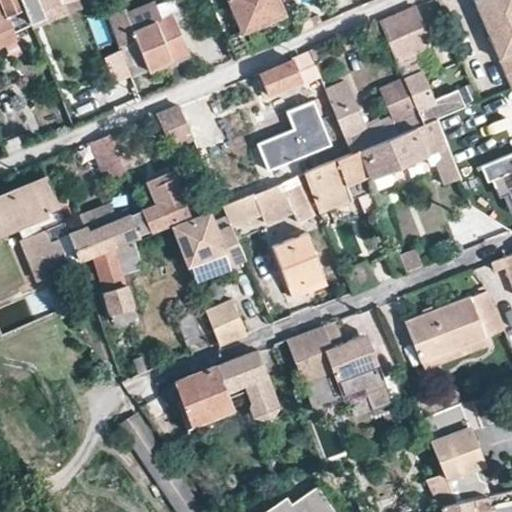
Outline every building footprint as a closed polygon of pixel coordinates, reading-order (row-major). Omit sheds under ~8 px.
[(18,0),(0,0),(0,30),(11,26),(13,31),(29,25),(29,24),(22,8),(18,0)] [(29,24),(43,18),(41,8),(63,0),(18,0),(22,8),(29,24)] [(79,8),(76,0),(63,0),(41,8),(43,18),(44,22),(79,8)] [(154,0),(152,0),(127,10),(126,7),(106,14),(119,49),(122,47),(135,41),(131,32),(162,20),(154,0)] [(277,0),(229,0),(241,29),(282,12),(277,0)] [(511,0),(476,0),(475,0),(511,87),(511,0)] [(380,22),(396,60),(430,46),(414,8),(409,10),(380,22)] [(134,76),(188,53),(173,15),(162,20),(131,32),(135,41),(122,47),(134,76)] [(11,26),(0,30),(0,48),(16,41),(13,31),(11,26)] [(241,29),(226,36),(236,58),(243,55),(251,52),(241,29)] [(319,55),(316,48),(309,51),(312,58),(319,55)] [(130,78),(120,51),(104,58),(114,84),(130,78)] [(336,113),(326,91),(312,58),(309,51),(257,73),(266,95),(306,79),(314,96),(308,98),(318,121),(336,113)] [(419,114),(423,124),(434,120),(439,118),(441,117),(418,62),(400,70),(410,93),(419,114)] [(467,107),(480,102),(470,78),(453,86),(462,109),(467,107)] [(353,153),(423,124),(419,114),(410,118),(402,122),(400,117),(383,124),(381,120),(364,127),(345,83),(326,91),(336,113),(353,153)] [(0,101),(13,133),(25,129),(10,92),(0,95),(0,101)] [(410,118),(419,114),(410,93),(401,96),(406,109),(410,118)] [(200,97),(179,106),(193,138),(199,153),(220,144),(200,97)] [(168,148),(193,138),(179,106),(168,110),(155,116),(168,148)] [(410,118),(406,109),(398,112),(400,117),(402,122),(410,118)] [(511,151),(511,110),(484,123),(499,158),(511,151)] [(335,160),(353,153),(336,113),(318,121),(335,160)] [(434,120),(423,124),(353,153),(364,180),(388,170),(433,152),(444,177),(456,172),(434,120)] [(111,140),(122,166),(138,160),(127,133),(111,140)] [(109,135),(90,143),(107,183),(126,175),(122,166),(111,140),(109,135)] [(335,160),(303,173),(321,216),(358,201),(371,195),(364,180),(353,153),(335,160)] [(511,169),(499,174),(511,206),(511,169)] [(364,180),(371,195),(390,187),(393,182),(388,170),(364,180)] [(149,231),(189,215),(172,174),(153,181),(162,203),(141,212),(149,231)] [(296,176),(222,206),(230,225),(231,228),(261,217),(264,226),(294,213),(297,223),(313,217),(303,193),(296,176)] [(66,228),(48,181),(0,200),(0,230),(14,226),(36,282),(79,264),(78,260),(68,234),(56,240),(53,232),(66,228)] [(377,209),(371,195),(358,201),(364,215),(377,209)] [(83,229),(68,234),(78,260),(149,231),(141,212),(129,216),(127,210),(113,215),(115,221),(85,233),(83,229)] [(231,264),(244,258),(231,228),(230,225),(218,230),(212,215),(174,231),(190,267),(226,251),(231,264)] [(271,246),(293,301),(326,288),(304,234),(271,246)] [(89,261),(115,328),(136,319),(120,276),(140,270),(131,245),(89,261)] [(195,280),(231,264),(226,251),(190,267),(195,280)] [(400,261),(405,274),(421,268),(414,251),(398,258),(400,261)] [(511,253),(492,261),(495,269),(499,269),(506,266),(511,281),(511,253)] [(388,265),(394,278),(405,274),(400,261),(388,265)] [(368,263),(345,273),(354,294),(377,285),(368,263)] [(499,269),(510,298),(511,297),(511,281),(506,266),(499,269)] [(484,336),(505,328),(489,289),(405,320),(420,360),(484,336)] [(232,301),(205,312),(220,346),(247,336),(232,301)] [(181,322),(191,346),(202,342),(192,317),(181,322)] [(340,320),(329,324),(336,344),(348,340),(340,320)] [(348,340),(336,344),(329,324),(322,326),(291,339),(299,358),(309,354),(318,376),(337,370),(345,392),(369,384),(373,387),(377,387),(381,386),(385,383),(387,377),(383,369),(372,337),(370,335),(367,334),(364,334),(348,340)] [(484,336),(420,360),(423,368),(486,343),(484,336)] [(219,367),(228,390),(246,383),(254,405),(252,411),(256,421),(273,425),(281,410),(268,374),(260,351),(236,361),(219,367)] [(195,377),(177,384),(193,425),(235,409),(231,397),(228,390),(219,367),(195,377)] [(246,383),(228,390),(231,397),(248,390),(246,383)] [(419,414),(426,430),(443,472),(474,461),(478,460),(481,459),(461,400),(419,414)] [(177,511),(204,511),(205,511),(138,416),(119,429),(177,511)] [(483,483),(478,460),(474,461),(477,473),(483,483)] [(477,473),(474,461),(443,472),(455,501),(465,500),(483,495),(486,494),(483,483),(477,473)] [(455,501),(443,472),(425,479),(437,505),(441,504),(455,501)] [(307,476),(288,484),(292,493),(311,486),(307,476)] [(342,511),(320,486),(297,505),(292,499),(277,511),(342,511)] [(511,511),(511,488),(486,494),(490,511),(511,511)] [(442,511),(490,511),(486,494),(483,495),(465,500),(455,501),(441,504),(442,511)]
